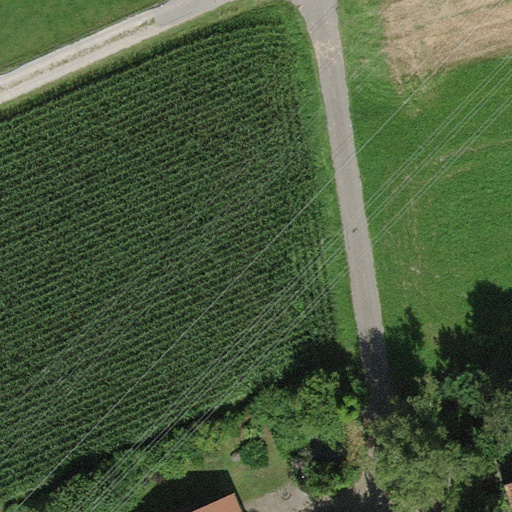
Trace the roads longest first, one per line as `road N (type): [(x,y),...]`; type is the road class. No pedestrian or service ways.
road 1 (track): [(398,511),(323,0)]
road 2 (track): [(0,92),(214,0)]
